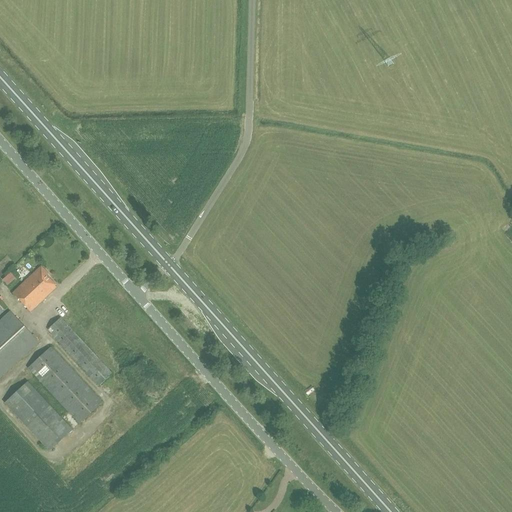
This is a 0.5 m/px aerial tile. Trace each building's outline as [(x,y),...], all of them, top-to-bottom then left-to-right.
[(31,312),(57,288),(44,274),(47,271),(42,266),(13,293),(31,312)] [(16,279),(11,274),(3,281),(8,286),(16,279)] [(0,320),(0,379),(40,342),(10,311),(0,320)] [(100,385),(112,373),(61,318),(48,330),(100,385)] [(103,403),(51,347),(28,369),(80,424),(103,403)] [(5,404),(27,428),(50,452),(73,430),(28,383),(5,404)]
